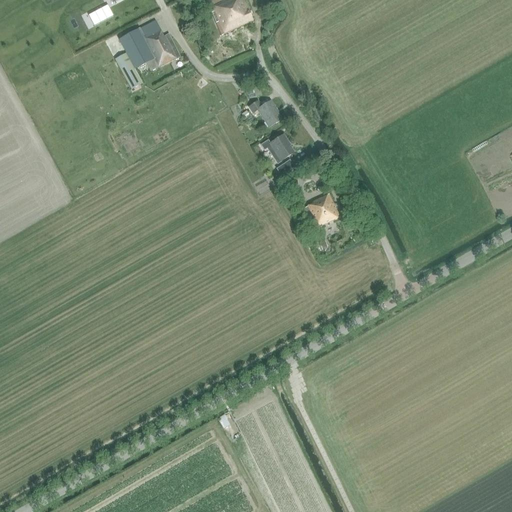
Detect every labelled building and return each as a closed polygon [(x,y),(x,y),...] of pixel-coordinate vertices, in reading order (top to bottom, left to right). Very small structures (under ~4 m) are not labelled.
[(238,0),(220,0),(221,3),(212,7),(209,9),(221,37),(253,22),(243,0),(240,2),(238,0)] [(156,21),(120,39),(127,52),(114,58),(130,89),(142,83),(135,69),(146,64),(150,72),(180,56),(169,33),(163,36),(156,21)] [(245,89),(250,99),(261,96),(260,92),(258,92),(256,86),(245,89)] [(131,88),(125,94),(130,100),(136,94),(131,88)] [(278,113),(270,101),(262,107),(258,101),(248,108),(252,115),(257,112),(269,130),(281,121),(277,114),(278,113)] [(266,142),(260,146),(263,151),(266,149),(276,165),(293,153),(289,146),(290,146),(283,136),(268,145),(266,142)] [(288,162),(276,171),(281,179),(294,170),(288,162)] [(298,180),(299,191),(310,191),(309,179),(298,180)] [(311,231),(338,219),(340,218),(329,195),(327,195),(311,202),(313,205),(307,208),(301,210),(311,231)] [(311,342),(303,346),(306,351),(313,347),(311,342)] [(214,416),(219,426),(224,424),(219,414),(214,416)]
